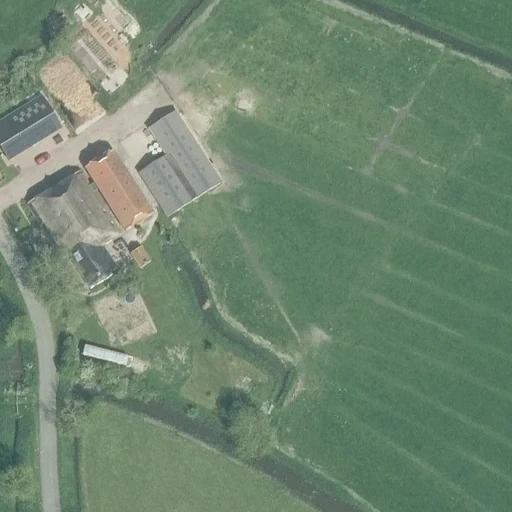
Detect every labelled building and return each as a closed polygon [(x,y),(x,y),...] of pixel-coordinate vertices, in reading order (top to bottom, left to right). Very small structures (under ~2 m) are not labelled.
[(0,149),(8,162),(61,129),(40,97),(0,121),(0,149)] [(165,157),(138,175),(166,219),(221,183),(174,112),(147,130),(165,157)] [(122,234),(152,216),(111,151),(82,170),(122,234)] [(78,172),(25,205),(59,260),(65,256),(87,291),(107,278),(105,275),(113,270),(102,252),(100,253),(98,248),(118,236),(78,172)] [(149,262),(140,248),(129,255),(138,270),(149,262)]
